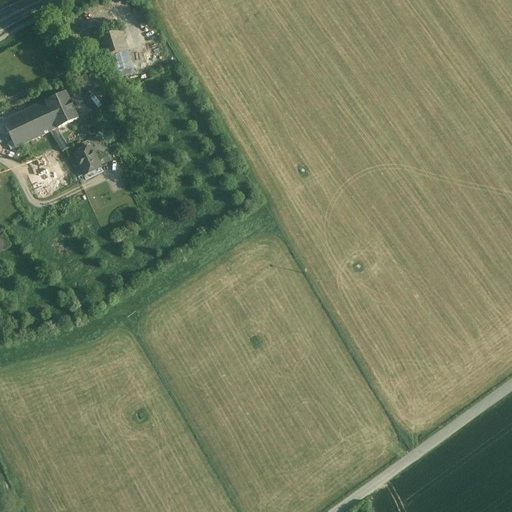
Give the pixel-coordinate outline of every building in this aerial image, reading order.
[(120,31),(97,39),(104,58),(127,50),(120,31)] [(135,74),(127,50),(104,58),(110,76),(117,81),(135,74)] [(70,103),(66,93),(45,103),(49,111),(58,130),(63,127),(78,120),(74,110),(71,103),(70,103)] [(45,103),(3,122),(6,130),(49,111),(45,103)] [(49,111),(6,130),(15,149),(50,133),(58,130),(49,111)] [(58,130),(50,133),(59,148),(71,140),(63,127),(58,130)] [(91,147),(74,155),(84,176),(101,168),(91,147)] [(58,162),(47,167),(54,183),(65,177),(58,162)] [(47,167),(28,176),(35,191),(54,183),(47,167)] [(54,183),(35,191),(39,201),(70,186),(65,177),(54,183)] [(3,235),(0,237),(0,252),(10,245),(3,235)]
